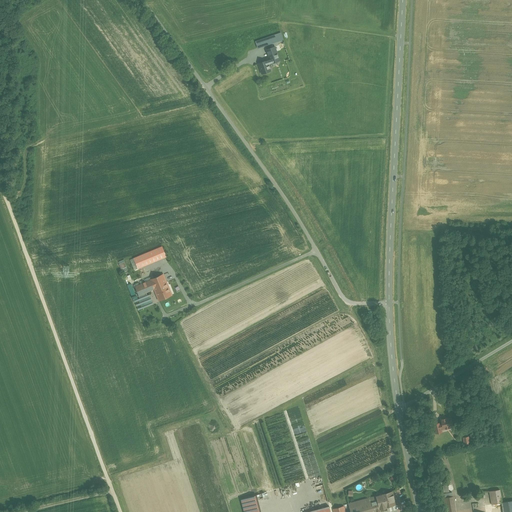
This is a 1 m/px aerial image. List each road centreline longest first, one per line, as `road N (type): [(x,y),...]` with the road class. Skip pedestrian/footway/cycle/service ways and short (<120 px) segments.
road 1 (unclassified): [(144,0),(287,198),(342,298),(388,303)]
road 2 (unclassified): [(0,182),(119,511)]
road 3 (tertiary): [(402,0),(388,303)]
road 4 (unclassified): [(398,410),(511,340)]
